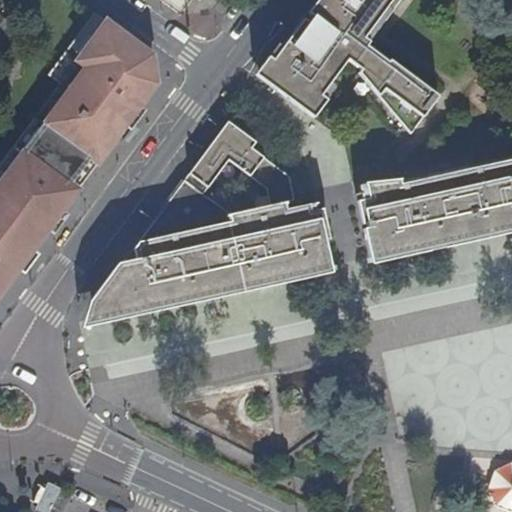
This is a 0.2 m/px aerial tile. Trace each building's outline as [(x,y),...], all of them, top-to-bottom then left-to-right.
[(316,0),(256,80),(308,121),(322,102),(316,98),(343,62),(356,72),(354,76),(405,137),(433,99),(364,47),(398,0),(316,0)] [(90,15),(57,61),(131,114),(153,85),(148,56),(90,15)] [(0,23),(0,40),(10,27),(12,25),(4,19),(0,23)] [(131,114),(57,61),(45,78),(57,87),(33,120),(94,163),(131,114)] [(94,163),(33,120),(32,122),(3,163),(0,167),(0,290),(59,212),(93,165),(94,163)] [(228,125),(189,176),(206,192),(226,166),(247,178),(265,159),(228,125)] [(358,223),(367,259),(500,230),(498,220),(511,217),(511,152),(385,183),(387,193),(356,201),(362,222),(358,223)] [(274,208),(226,219),(181,185),(87,308),(93,321),(326,269),(314,217),(305,219),(304,216),(290,219),(287,205),(274,208)] [(310,199),(287,205),(290,219),(304,216),(305,219),(314,217),(310,199)] [(511,217),(498,220),(500,230),(511,227),(511,217)] [(35,511),(49,511),(59,490),(46,484),(34,511),(35,511)]
